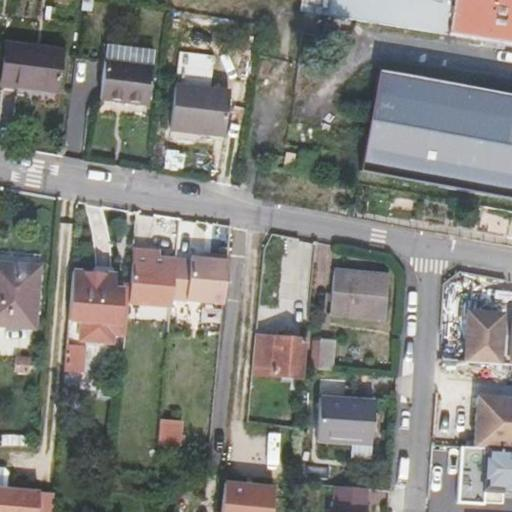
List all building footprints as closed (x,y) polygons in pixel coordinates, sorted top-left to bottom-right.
[(511,0),(330,0),(328,16),(511,46),(511,0)] [(3,85),(57,91),(62,51),(8,45),(3,85)] [(153,55),(109,49),(107,63),(151,69),(153,55)] [(152,69),(151,69),(107,63),(106,62),(102,99),(147,104),(152,69)] [(511,95),(377,71),(360,172),(511,200),(511,95)] [(175,89),(170,128),(225,135),(230,95),(175,89)] [(281,252),(297,254),(299,233),(283,230),(281,237),(266,235),(264,259),(280,261),(281,252)] [(171,300),(175,260),(149,258),(149,252),(131,250),(127,291),(126,304),(170,308),(171,300)] [(228,259),(211,257),(211,261),(207,304),(224,305),(228,259)] [(175,260),(171,300),(207,304),(211,261),(191,259),(191,262),(175,260)] [(0,324),(31,327),(37,271),(0,267),(0,324)] [(389,277),(333,272),(329,313),(385,319),(389,277)] [(114,290),(115,275),(71,273),(67,323),(80,324),(117,327),(120,296),(113,295),(114,290)] [(126,304),(127,291),(114,290),(113,295),(120,296),(117,327),(80,324),(78,342),(110,344),(111,336),(123,337),(126,304)] [(511,317),(466,316),(464,366),(499,367),(500,342),(510,343),(509,368),(511,367),(511,317)] [(299,377),(303,342),(253,337),(251,373),(299,377)] [(335,340),(320,339),(317,370),(332,371),(335,340)] [(370,445),(374,405),(318,399),(315,439),(370,445)] [(511,401),(475,400),(473,450),(511,452),(511,401)] [(160,419),(159,441),(183,442),(184,420),(160,419)] [(511,452),(473,450),(461,450),(458,507),(484,508),(485,494),(511,494),(511,452)] [(0,511),(35,511),(37,494),(37,491),(6,489),(6,479),(2,474),(0,473),(0,511)] [(224,485),(221,511),(271,511),(274,489),(254,488),(253,496),(242,496),(243,487),(224,485)] [(363,511),(365,488),(337,486),(334,511),(363,511)] [(254,488),(243,487),(242,496),(253,496),(254,488)] [(37,494),(35,511),(50,511),(52,495),(37,494)]
